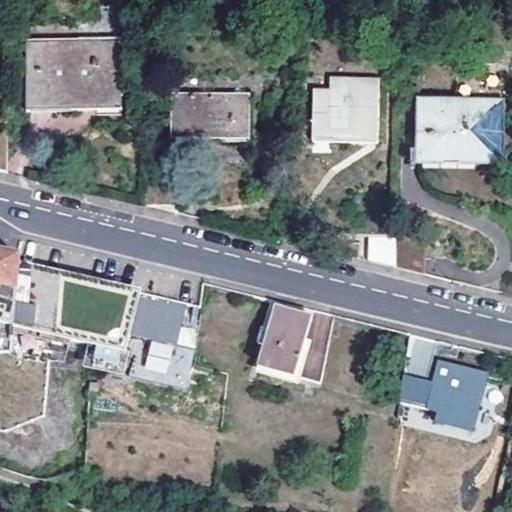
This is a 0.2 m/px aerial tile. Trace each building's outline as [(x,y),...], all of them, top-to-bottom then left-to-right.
[(249,5),(229,5),(229,25),(251,24),(249,5)] [(27,42),(27,100),(121,100),(121,41),(27,42)] [(330,94),(312,94),(310,143),(377,145),(378,82),(331,81),(330,94)] [(249,97),(172,96),(172,140),(248,141),(249,97)] [(500,161),(502,102),(417,100),(415,159),(500,161)] [(0,140),(0,174),(8,177),(8,140),(0,140)] [(177,181),(144,180),(144,211),(177,212),(177,181)] [(370,235),(369,262),(397,268),(398,235),(370,235)] [(398,235),(397,268),(427,276),(428,236),(398,235)] [(0,326),(13,330),(98,351),(94,366),(116,371),(120,356),(126,358),(130,338),(176,349),(186,309),(87,284),(16,266),(17,261),(0,256),(0,326)] [(264,354),(275,311),(276,305),(271,304),(260,353),(264,354)] [(313,320),(275,311),(264,354),(260,369),(299,378),(309,337),(313,320)] [(0,326),(0,344),(9,347),(13,330),(0,326)] [(258,378),(301,389),(313,338),(309,337),(299,378),(260,369),(258,378)] [(432,381),(406,375),(399,402),(434,410),(431,423),(476,434),(491,370),(438,357),(432,381)]
